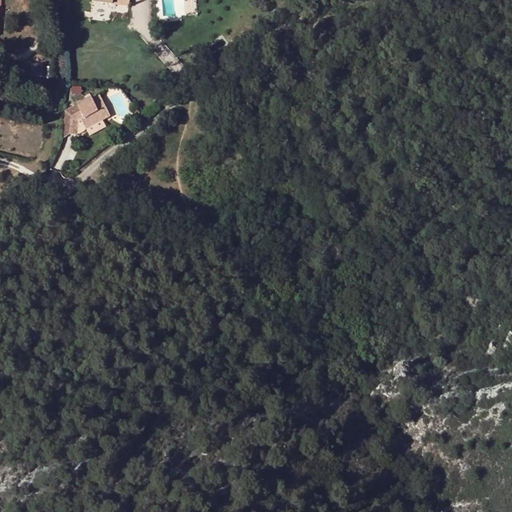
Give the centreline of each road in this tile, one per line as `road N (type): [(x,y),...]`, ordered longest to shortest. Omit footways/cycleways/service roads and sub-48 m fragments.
road 1 (track): [(190,96),(78,180),(39,231),(0,257)]
road 2 (track): [(310,0),(190,96)]
